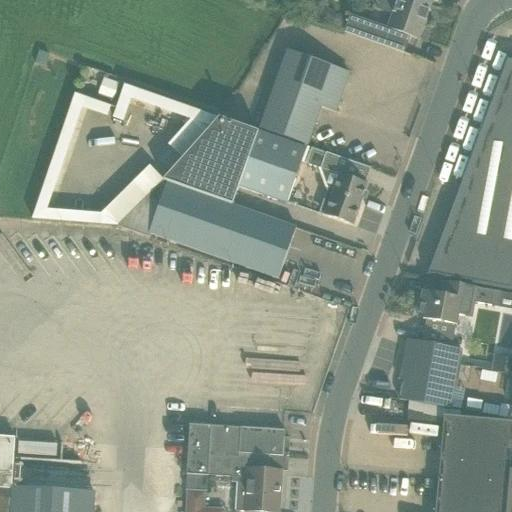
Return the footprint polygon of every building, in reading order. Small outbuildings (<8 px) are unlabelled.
[(380,0),(377,10),(395,16),(390,30),(400,34),(418,40),(429,11),(423,9),(426,0),(431,0),(431,1),(432,1),(433,0),(438,2),(438,0),(380,0)] [(350,17),(344,33),(360,39),(366,23),(350,17)] [(38,51),(35,61),(45,65),(48,55),(38,51)] [(349,74),(330,68),(288,53),(261,129),(307,146),(320,108),(335,113),(337,107),(335,107),(336,103),(338,104),(349,74)] [(98,96),(113,101),(118,84),(104,79),(98,96)] [(511,88),(439,281),(511,295),(511,293),(511,88)] [(69,100),(38,211),(112,232),(163,177),(148,163),(99,216),(54,204),(81,108),(108,116),(112,103),(76,93),(69,100)] [(163,181),(232,205),(234,199),(238,187),(267,198),(286,204),(301,162),(305,149),(286,143),(243,127),(218,119),(167,177),(163,181)] [(323,216),(353,226),(368,185),(365,184),(370,168),(325,153),(324,156),(305,149),(301,162),(320,169),(337,175),(323,216)] [(232,206),(232,205),(163,181),(117,227),(148,238),(150,234),(278,279),(296,228),(232,206)] [(422,343),(451,349),(459,317),(472,319),(475,303),(491,307),(491,305),(498,306),(500,293),(462,286),(442,282),(442,283),(446,284),(444,296),(423,293),(418,318),(426,320),(422,343)] [(463,352),(451,349),(422,343),(406,340),(399,380),(403,380),(399,400),(410,402),(444,408),(452,410),(463,352)] [(511,360),(494,357),(491,372),(511,376),(511,360)] [(410,402),(408,423),(443,426),(443,416),(444,408),(410,402)] [(438,480),(511,486),(511,472),(508,471),(511,423),(511,422),(443,416),(443,426),(438,480)] [(284,431),(283,431),(188,426),(184,493),(186,493),(204,494),(206,494),(207,476),(231,478),(233,454),(273,457),(275,457),(275,456),(282,457),(284,431)] [(0,511),(11,511),(14,486),(12,486),(15,439),(0,437),(0,511)] [(42,454),(41,443),(20,443),(20,455),(42,454)] [(278,511),(281,472),(272,471),(273,457),(233,454),(231,478),(231,482),(237,483),(235,511),(243,511),(278,511)] [(435,511),(508,511),(511,486),(438,480),(435,511)] [(14,486),(11,511),(93,511),(96,494),(14,486)] [(186,493),(184,511),(202,511),(204,494),(186,493)]
